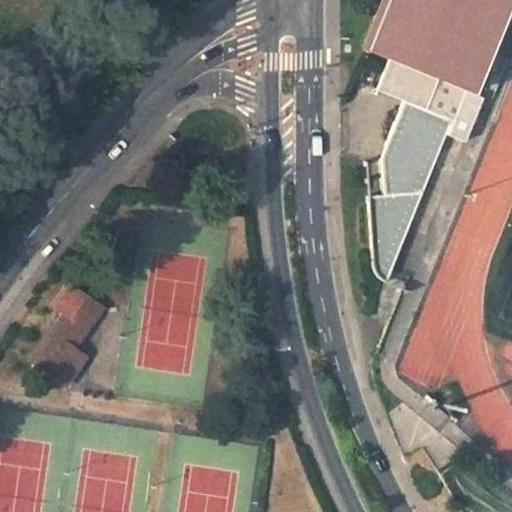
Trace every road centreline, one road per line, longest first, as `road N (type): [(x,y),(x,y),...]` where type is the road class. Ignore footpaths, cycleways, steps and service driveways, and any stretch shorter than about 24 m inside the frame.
road 1 (secondary): [(374,511),(329,389),(294,250),(290,118)]
road 2 (tertiary): [(287,7),(190,57),(116,135)]
road 3 (tertiary): [(116,135),(202,85),(245,91),(290,118)]
road 4 (tertiary): [(116,135),(0,277)]
